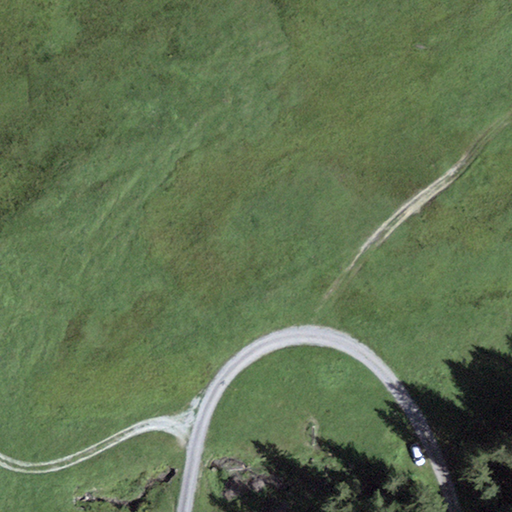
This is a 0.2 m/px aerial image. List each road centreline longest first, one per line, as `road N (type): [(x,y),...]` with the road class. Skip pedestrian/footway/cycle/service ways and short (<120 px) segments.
road 1 (track): [(453,511),(406,399),(355,349),(303,335)]
road 2 (track): [(303,335),(261,338),(225,365),(203,405),(181,511)]
road 3 (track): [(0,464),(38,471),(144,431),(198,424)]
